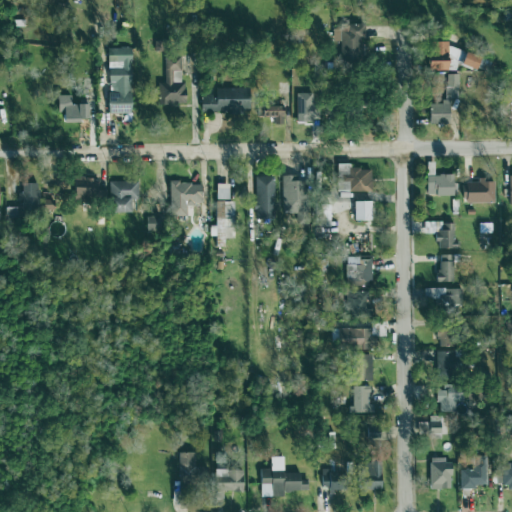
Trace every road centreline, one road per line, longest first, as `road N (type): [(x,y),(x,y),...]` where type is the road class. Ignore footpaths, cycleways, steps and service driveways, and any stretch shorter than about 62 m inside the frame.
road 1 (residential): [(511,148),(16,154)]
road 2 (residential): [(402,24),(405,511)]
